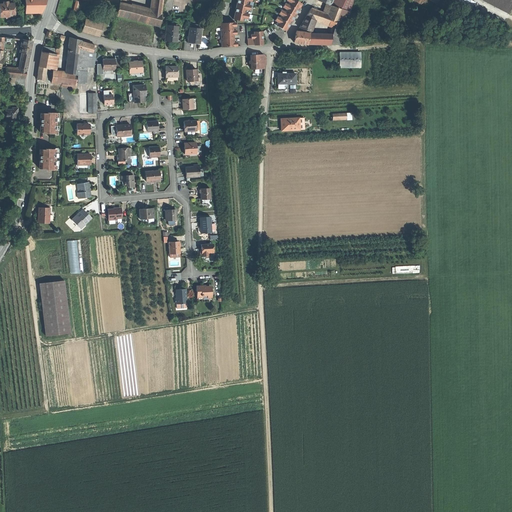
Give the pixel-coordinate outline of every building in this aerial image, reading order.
[(25,0),(25,13),(41,14),(44,7),(46,0),(25,0)] [(172,13),(173,0),(165,0),(164,12),(172,13)] [(237,0),(236,7),(235,13),(233,20),(245,22),(246,19),(247,19),(248,15),(247,14),(247,10),(249,11),(250,6),(248,5),(249,2),(251,2),(251,0),(237,0)] [(302,5),(293,0),(286,0),(286,1),(288,2),(286,5),(284,4),(282,7),(284,9),(283,11),(281,10),(278,14),(280,15),(279,18),(277,17),(274,21),(276,22),(275,25),(280,28),(286,32),(292,21),(296,14),(302,5)] [(511,6),(499,0),(482,0),(509,13),(511,7),(511,6)] [(3,4),(0,4),(0,15),(0,17),(7,16),(14,16),(13,3),(10,3),(9,2),(7,2),(3,2),(3,4)] [(152,11),(120,3),(116,15),(160,27),(161,14),(152,11)] [(162,6),(153,5),(152,11),(161,14),(162,6)] [(344,10),(331,5),(328,14),(341,19),(344,10)] [(341,19),(328,14),(311,8),(306,17),(315,20),(334,27),(341,19)] [(303,22),(300,28),(311,32),(315,20),(306,17),(303,22)] [(341,19),(334,27),(332,34),(330,44),(341,44),(348,21),(341,19)] [(103,26),(85,21),(82,31),(100,37),(103,26)] [(235,23),(218,24),(218,28),(220,27),(220,32),(218,32),(218,35),(220,35),(221,40),(219,40),(219,43),(221,43),(221,48),(237,47),(236,45),(236,43),(233,43),(233,37),(233,35),(236,35),(236,31),(233,31),(232,29),(232,27),(235,27),(235,23)] [(178,27),(166,26),(165,41),(170,41),(176,42),(178,27)] [(197,29),(189,28),(188,42),(194,43),(199,43),(201,29),(200,29),(200,28),(197,27),(197,29)] [(247,45),(263,44),(263,31),(250,31),(250,38),(247,38),(247,45)] [(310,33),(297,31),(296,32),(294,42),(305,44),(308,44),(310,34),(310,33)] [(332,34),(310,34),(308,44),(305,44),(308,44),(309,43),(330,44),(332,34)] [(14,38),(5,38),(4,46),(4,49),(13,50),(14,38)] [(77,40),(72,39),(71,54),(80,56),(81,50),(82,41),(77,40)] [(27,41),(23,40),(21,54),(22,54),(30,55),(32,42),(27,41)] [(95,45),(82,41),(81,50),(89,51),(93,52),(95,45)] [(93,52),(89,51),(88,60),(87,60),(86,64),(95,65),(96,46),(95,45),(93,52)] [(56,51),(43,48),(43,50),(40,63),(39,68),(46,69),(50,70),(50,71),(53,72),(54,63),(56,51)] [(81,50),(80,56),(80,59),(87,60),(88,60),(89,51),(81,50)] [(360,52),(341,52),(341,68),(360,68),(360,52)] [(80,56),(71,54),(68,74),(68,75),(78,76),(78,73),(85,74),(86,64),(87,60),(80,59),(80,56)] [(258,56),(251,56),(251,70),(259,69),(259,64),(258,56)] [(235,58),(226,58),(225,67),(233,74),(235,58)] [(29,60),(21,59),(20,69),(27,71),(29,60)] [(112,60),(105,60),(104,71),(117,72),(118,61),(112,60)] [(133,63),(129,63),(130,73),(137,73),(137,72),(142,72),(141,62),(137,62),(137,64),(135,64),(133,64),(133,63)] [(246,68),(242,67),(240,74),(243,75),(242,79),(249,80),(251,69),(246,68)] [(27,71),(5,68),(4,84),(25,87),(26,80),(27,71)] [(178,69),(165,69),(166,74),(166,79),(178,79),(178,69)] [(192,70),(187,70),(188,82),(198,82),(197,70),(192,70)] [(57,72),(53,72),(52,83),(67,86),(76,87),(78,76),(68,75),(68,74),(57,72)] [(78,76),(76,87),(85,88),(86,74),(85,74),(78,73),(78,76)] [(286,73),(278,73),(278,84),(285,84),(295,84),(295,73),(286,73)] [(145,86),(133,87),(134,104),(140,103),(144,103),(144,98),(144,96),(145,96),(145,86)] [(113,95),(104,96),(105,105),(109,105),(114,105),(113,95)] [(193,100),(183,101),(183,106),(184,111),(194,110),(193,100)] [(13,111),(7,111),(7,117),(6,117),(6,121),(5,121),(5,126),(11,126),(11,125),(16,125),(16,123),(19,121),(19,116),(19,109),(13,109),(13,111)] [(48,115),(41,115),(41,124),(41,134),(48,134),(48,135),(55,135),(55,131),(56,131),(57,118),(56,118),(56,114),(48,114),(48,115)] [(298,119),(288,119),(288,121),(281,121),(281,131),(299,130),(298,119)] [(157,122),(146,122),(147,132),(153,132),(153,134),(158,133),(158,128),(157,122)] [(196,122),(184,122),(184,127),(185,132),(186,132),(197,132),(197,131),(197,125),(196,122)] [(90,126),(76,126),(76,135),(81,135),(81,136),(85,136),(85,135),(90,135),(90,130),(90,126)] [(116,127),(116,135),(116,138),(131,137),(130,126),(116,127)] [(196,144),(185,145),(185,150),(185,156),(190,156),(190,155),(197,154),(196,144)] [(128,149),(118,150),(119,154),(119,156),(116,156),(116,162),(128,162),(128,155),(131,155),(130,150),(128,150),(128,149)] [(160,149),(149,149),(149,159),(160,159),(160,154),(160,149)] [(47,151),(40,151),(40,160),(39,170),(46,170),(46,171),(54,171),(54,168),(55,166),(56,154),(54,154),(55,150),(48,150),(47,151)] [(90,155),(77,155),(77,166),(90,165),(90,161),(90,155)] [(193,167),(185,167),(186,173),(186,178),(200,177),(199,165),(193,165),(193,167)] [(157,173),(146,173),(146,183),(151,183),(152,183),(153,183),(158,183),(157,173)] [(133,177),(121,178),(122,183),(123,183),(124,188),(127,188),(129,188),(129,189),(134,188),(133,177)] [(87,183),(77,185),(79,193),(77,194),(78,200),(90,197),(89,191),(88,188),(87,183)] [(210,189),(201,190),(202,196),(202,201),(211,201),(210,189)] [(51,209),(39,209),(39,215),(40,215),(40,217),(40,222),(50,223),(51,209)] [(113,210),(107,210),(108,221),(115,221),(117,218),(119,218),(118,209),(113,210)] [(146,210),(140,210),(141,220),(155,219),(155,210),(150,211),(150,210),(146,210)] [(77,216),(71,221),(77,226),(78,225),(81,229),(91,219),(87,215),(84,211),(77,216)] [(171,212),(165,212),(165,223),(168,223),(174,222),(176,222),(175,212),(171,212)] [(211,219),(200,220),(201,224),(201,235),(212,234),(211,226),(211,219)] [(80,239),(67,241),(71,273),(81,272),(80,266),(83,266),(80,239)] [(179,243),(169,244),(170,255),(180,255),(180,250),(179,243)] [(213,246),(201,246),(201,250),(201,253),(200,253),(200,259),(208,258),(208,255),(213,255),(213,246)] [(64,282),(40,285),(46,337),(70,334),(64,282)] [(203,288),(196,288),(197,301),(203,301),(202,298),(207,297),(208,299),(212,298),(212,292),(210,292),(210,288),(205,288),(203,289),(203,288)] [(180,292),(176,292),(176,300),(175,300),(175,306),(176,306),(186,305),(185,291),(180,292)]
